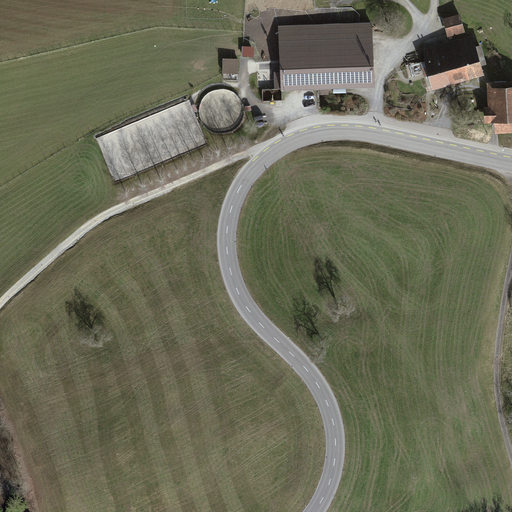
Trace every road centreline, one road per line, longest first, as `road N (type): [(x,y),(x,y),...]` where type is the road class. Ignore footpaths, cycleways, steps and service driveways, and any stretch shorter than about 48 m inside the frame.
road 1 (tertiary): [(312,511),(330,477),(332,421),(308,374),(238,294),(225,250),(236,189),(269,152),(326,130),(511,162)]
road 2 (track): [(255,151),(115,207),(0,304)]
road 3 (track): [(511,457),(497,381),(511,273)]
road 4 (track): [(372,133),(385,76),(426,30),(433,0)]
